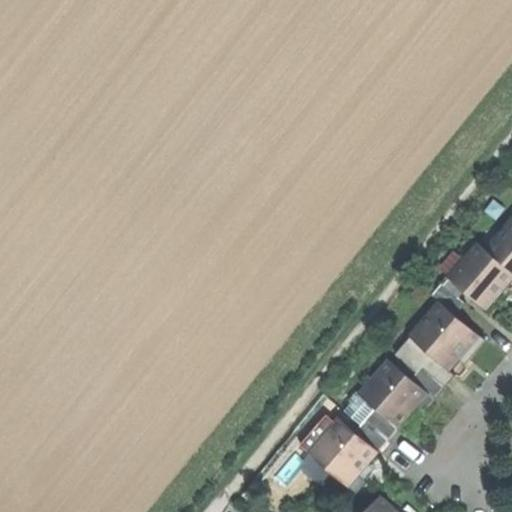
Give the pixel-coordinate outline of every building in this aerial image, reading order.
[(511,219),(486,249),(511,271),(511,219)] [(479,243),(449,278),(450,279),(465,291),(486,310),(502,292),(511,280),(511,271),(486,249),(479,243)] [(450,279),(445,285),(460,297),(465,291),(450,279)] [(441,301),(456,315),(466,303),(460,297),(445,285),(443,282),(433,294),(441,301)] [(432,355),(450,371),(470,348),(476,353),(486,341),(456,315),(441,301),(410,336),(432,355)] [(402,359),(417,373),(422,367),(432,355),(410,336),(395,353),(402,359)] [(467,363),(476,353),(470,348),(450,371),(456,376),(467,363)] [(422,367),(446,387),(456,376),(450,371),(432,355),(422,367)] [(390,359),(360,394),(376,408),(400,429),(401,427),(430,394),(412,378),(397,365),(390,359)] [(402,359),(397,365),(412,378),(417,373),(402,359)] [(417,373),(412,378),(430,394),(436,399),(446,387),(422,367),(417,373)] [(346,410),(362,424),(376,408),(360,394),(346,410)] [(425,411),(436,399),(430,394),(401,427),(411,435),(419,425),(416,422),(425,411)] [(362,424),(356,431),(380,452),(400,429),(376,408),(362,424)] [(301,445),(309,452),(336,422),(327,415),(301,445)] [(356,431),(340,417),(336,422),(309,452),(349,487),(359,475),(367,467),(380,452),(356,431)] [(367,482),(359,475),(349,487),(357,494),(367,482)] [(381,497),(367,511),(399,511),(398,511),(381,497)]
